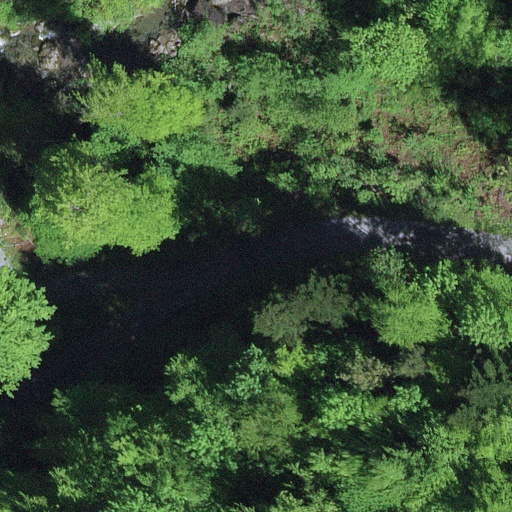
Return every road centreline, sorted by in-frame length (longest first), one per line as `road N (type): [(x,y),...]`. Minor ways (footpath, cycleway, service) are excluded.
road 1 (track): [(0,396),(124,315),(241,264),(296,253),(511,268)]
road 2 (track): [(0,257),(296,253)]
